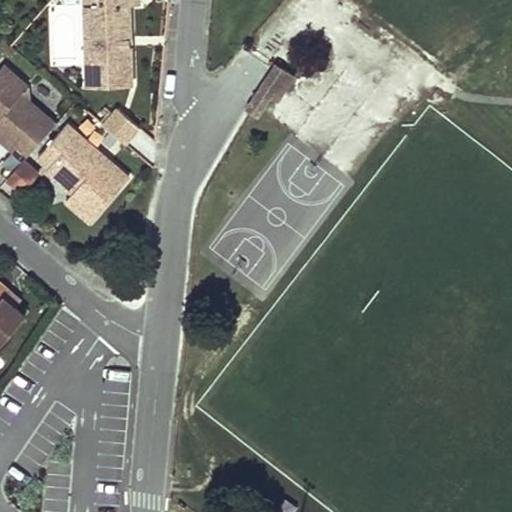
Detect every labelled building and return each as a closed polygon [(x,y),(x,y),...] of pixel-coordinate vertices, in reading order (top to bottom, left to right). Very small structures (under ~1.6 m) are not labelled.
[(99,0),(100,4),(84,5),(89,87),(132,84),(128,5),(139,4),(138,0),(99,0)] [(381,0),(374,9),(454,71),(485,31),(448,2),(445,0),(381,0)] [(511,0),(481,0),(502,16),(511,1),(511,0)] [(29,154),(56,124),(47,116),(41,122),(28,111),(33,105),(21,95),(28,86),(4,65),(0,69),(0,138),(14,150),(19,145),(29,154)] [(283,71),(280,74),(275,81),(272,85),(269,86),(269,88),(281,97),(294,79),(283,71)] [(267,94),(265,96),(276,104),(281,97),(269,88),(268,92),(267,94)] [(41,122),(47,116),(33,105),(28,111),(41,122)] [(142,129),(120,109),(105,127),(127,146),(142,129)] [(67,202),(70,205),(92,223),(129,179),(111,163),(91,147),(85,153),(73,143),(79,136),(67,126),(39,159),(50,169),(46,172),(67,190),(69,187),(73,182),(79,188),(75,192),(73,195),(67,202)] [(85,153),(91,147),(79,136),(73,143),(85,153)] [(25,160),(10,177),(25,191),(41,173),(25,160)] [(67,190),(73,195),(75,192),(79,188),(73,182),(69,187),(67,190)] [(22,301),(0,282),(0,292),(4,296),(17,306),(22,301)] [(0,292),(0,347),(27,315),(17,306),(4,296),(0,292)]
